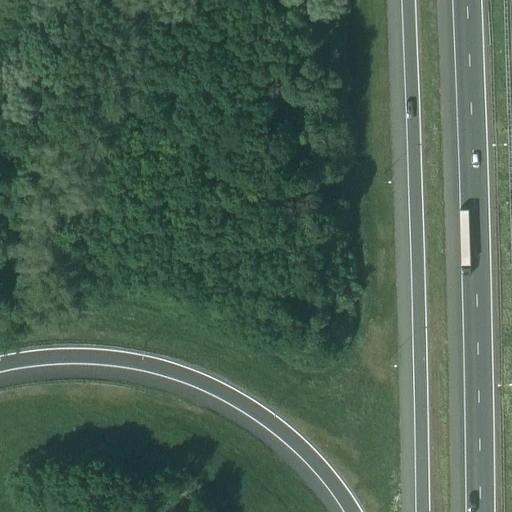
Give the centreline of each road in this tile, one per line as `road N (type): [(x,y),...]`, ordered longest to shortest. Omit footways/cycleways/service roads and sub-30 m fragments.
road 1 (motorway): [(406,0),(426,511)]
road 2 (motorway): [(465,0),(477,511)]
road 3 (motorway): [(0,363),(102,357),(217,389),(296,441),(351,511)]
